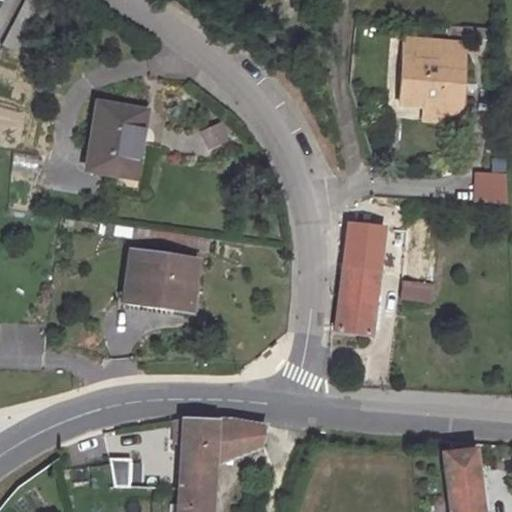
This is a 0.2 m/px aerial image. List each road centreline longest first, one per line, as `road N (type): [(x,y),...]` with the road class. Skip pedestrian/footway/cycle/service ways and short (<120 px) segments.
road 1 (unclassified): [(126,0),(227,70),(297,158),(313,215),(313,300),(292,403)]
road 2 (tertiary): [(292,403),(186,395),(122,401),(0,456)]
road 3 (tertiary): [(511,422),(292,403)]
road 4 (unknown): [(292,403),(266,456),(242,482),(239,511)]
